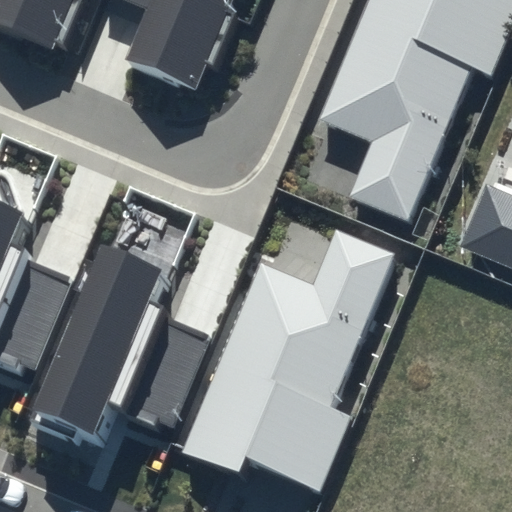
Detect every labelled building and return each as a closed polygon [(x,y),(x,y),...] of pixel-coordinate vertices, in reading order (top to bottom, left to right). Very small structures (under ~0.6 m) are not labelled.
[(0,0),(0,27),(58,52),(61,45),(68,49),(88,0),(0,0)] [(121,0),(153,13),(132,63),(202,92),(213,68),(218,70),(240,18),(234,15),(239,0),(121,0)] [(377,146),(355,201),(413,225),(477,72),(496,80),(511,41),(511,0),(376,0),(325,124),(377,146)] [(511,193),(487,183),(461,247),(511,267),(511,193)] [(0,362),(24,372),(27,365),(42,371),(79,282),(17,257),(34,219),(0,204),(0,362)] [(259,264),(181,452),(240,476),(247,460),(318,490),(348,416),(329,408),(392,255),(334,231),(312,285),(259,264)] [(104,259),(35,426),(81,445),(84,436),(104,445),(118,411),(162,429),(164,424),(179,430),(217,340),(157,316),(172,279),(111,253),(108,260),(104,259)]
